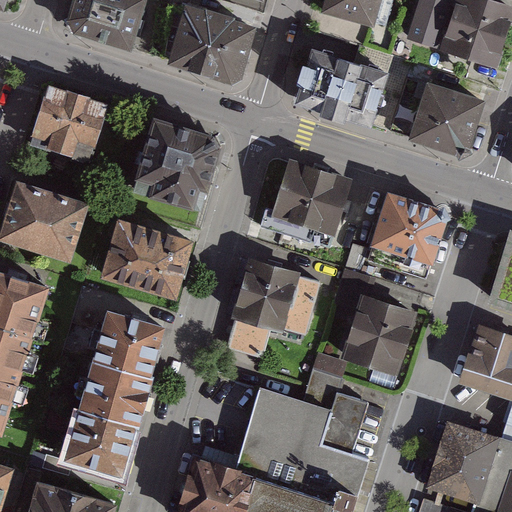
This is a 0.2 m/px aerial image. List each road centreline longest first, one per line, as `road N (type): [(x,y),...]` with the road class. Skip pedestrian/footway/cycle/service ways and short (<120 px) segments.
road 1 (residential): [(259,119),(144,511)]
road 2 (residential): [(387,511),(487,195)]
road 3 (tertiary): [(259,119),(487,195)]
road 4 (tertiary): [(37,47),(259,119)]
road 5 (residential): [(292,0),(259,119)]
